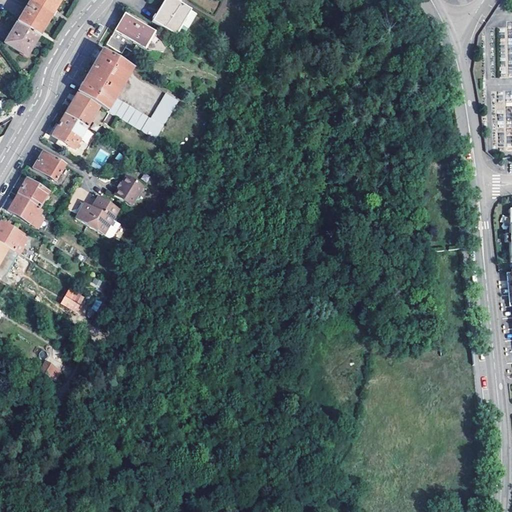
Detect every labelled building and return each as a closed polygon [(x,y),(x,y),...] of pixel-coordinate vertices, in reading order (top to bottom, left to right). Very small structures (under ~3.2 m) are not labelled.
[(60,0),(32,0),(30,4),(51,16),(53,12),(60,0)] [(176,4),(178,0),(164,0),(150,23),(156,26),(173,36),(188,11),(176,4)] [(17,25),(38,38),(40,34),(51,16),(30,4),(17,25)] [(146,28),(123,15),(106,45),(122,54),(126,48),(133,51),(146,28)] [(25,58),(38,38),(17,25),(5,46),(25,58)] [(131,69),(102,52),(98,60),(83,85),(78,95),(99,108),(107,112),(131,69)] [(230,69),(235,72),(239,66),(234,62),(230,69)] [(99,108),(78,95),(71,105),(64,117),(86,129),(99,108)] [(117,100),(109,113),(156,141),(179,103),(166,95),(151,121),(117,100)] [(86,129),(64,117),(52,138),(74,151),(86,129)] [(64,166),(43,154),(33,170),(55,183),(64,166)] [(143,189),(126,179),(114,198),(131,208),(143,189)] [(26,181),(17,196),(39,210),(49,194),(26,181)] [(39,210),(17,196),(8,212),(30,225),(39,210)] [(118,211),(98,200),(91,211),(82,205),(76,216),(78,217),(76,220),(103,236),(109,240),(112,239),(120,227),(112,222),(118,211)] [(0,225),(0,244),(10,250),(15,253),(19,255),(28,240),(1,224),(0,225)] [(0,244),(0,267),(10,250),(0,244)] [(60,303),(77,313),(86,297),(69,288),(60,303)] [(67,348),(74,352),(82,338),(75,334),(67,348)] [(59,373),(44,364),(39,374),(53,383),(59,373)]
